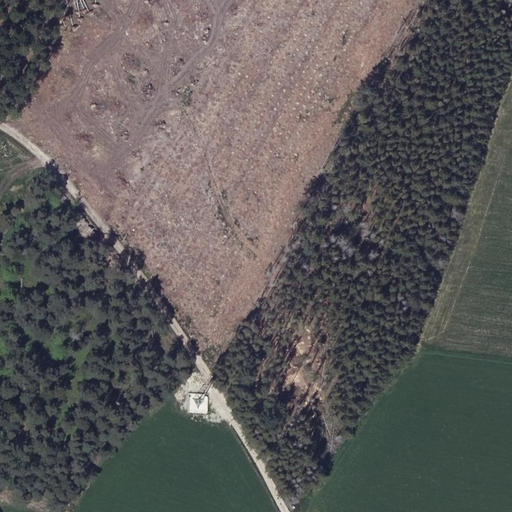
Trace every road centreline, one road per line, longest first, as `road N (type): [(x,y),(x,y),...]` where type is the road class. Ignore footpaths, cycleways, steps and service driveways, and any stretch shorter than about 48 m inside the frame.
road 1 (track): [(511,357),(393,336),(337,311),(255,253),(215,199),(186,114),(101,0)]
road 2 (track): [(0,125),(103,223),(192,345),(288,511)]
